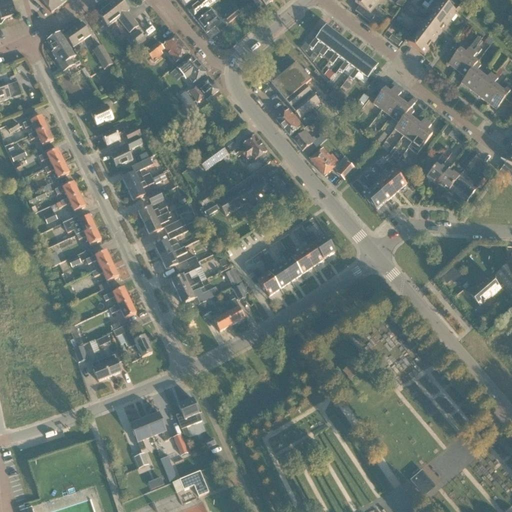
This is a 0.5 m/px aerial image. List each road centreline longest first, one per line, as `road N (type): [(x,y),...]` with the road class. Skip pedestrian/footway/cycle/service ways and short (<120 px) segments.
road 1 (residential): [(188,371),(27,41)]
road 2 (secondary): [(375,256),(235,93),(232,68)]
road 3 (residential): [(501,152),(414,88),(395,57),(322,0)]
road 4 (secondary): [(511,414),(375,256)]
road 5 (tertiary): [(188,371),(0,441)]
road 6 (residential): [(254,511),(188,371)]
road 7 (residential): [(511,232),(408,226),(375,256)]
road 8 (tertiary): [(375,256),(276,324)]
